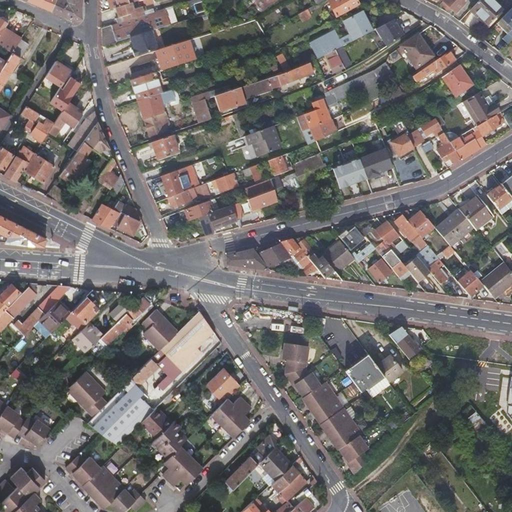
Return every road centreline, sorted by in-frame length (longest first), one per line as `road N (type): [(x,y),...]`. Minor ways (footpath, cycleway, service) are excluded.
road 1 (residential): [(163,271),(228,242),(438,189),(511,144)]
road 2 (primary): [(511,323),(209,280)]
road 3 (residential): [(163,271),(159,241),(105,116),(88,31)]
road 4 (primary): [(0,191),(163,271)]
road 5 (residential): [(0,258),(163,271)]
road 6 (residential): [(166,511),(277,404)]
road 7 (residential): [(209,280),(207,299),(277,404)]
road 8 (residential): [(511,77),(400,0)]
